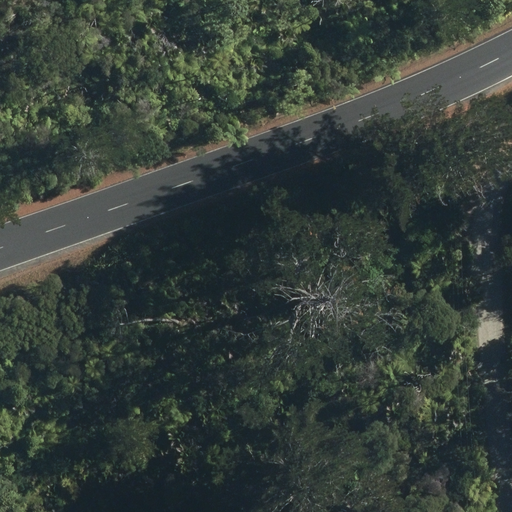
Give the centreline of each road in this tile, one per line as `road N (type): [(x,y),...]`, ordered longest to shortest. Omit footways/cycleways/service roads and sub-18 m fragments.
road 1 (secondary): [(0,250),(308,141),(511,51)]
road 2 (unclassified): [(507,511),(483,310),(489,199),(511,145)]
